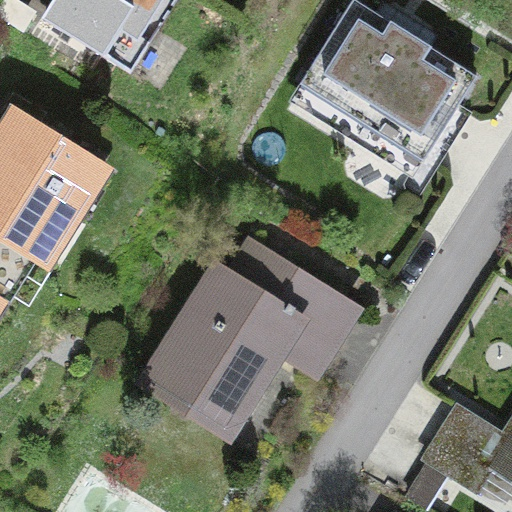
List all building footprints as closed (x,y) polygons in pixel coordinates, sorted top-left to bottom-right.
[(130,75),(176,0),(53,0),(42,19),(130,75)] [(423,162),(476,77),(354,0),(352,0),(300,84),(423,162)] [(0,309),(62,211),(77,220),(104,177),(59,148),(65,139),(17,109),(0,135),(0,309)] [(233,277),(217,268),(144,385),(188,413),(200,393),(236,416),(277,350),(314,373),(355,308),(253,245),(233,277)] [(457,408),(425,458),(511,511),(511,432),(507,440),(457,408)]
